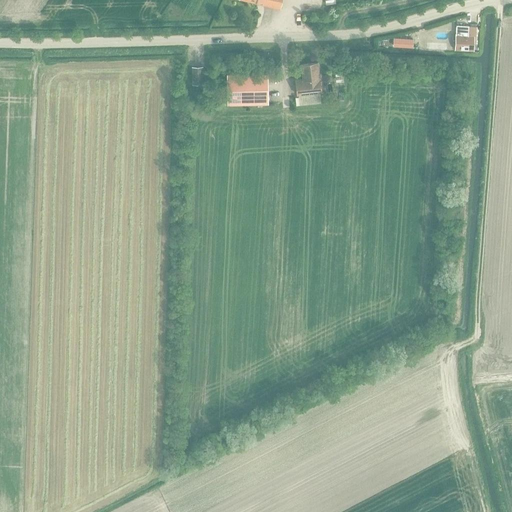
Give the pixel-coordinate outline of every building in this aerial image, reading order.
[(456,25),(455,49),(473,50),(474,40),(476,40),(477,27),(468,26),(469,26),(456,25)] [(412,47),(413,39),(394,38),(393,46),(412,47)] [(320,79),(319,79),(318,63),(301,64),(303,81),(296,82),(297,94),(321,92),(320,79)] [(348,66),(339,66),(340,75),(348,75),(348,66)] [(191,67),(192,85),(203,85),(203,67),(191,67)] [(227,74),(227,104),(268,103),(267,73),(227,74)]
